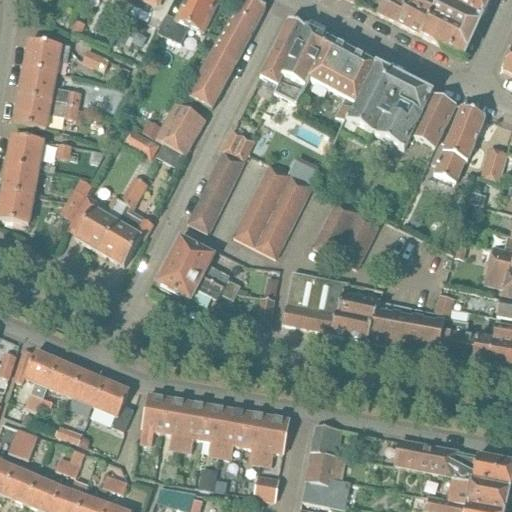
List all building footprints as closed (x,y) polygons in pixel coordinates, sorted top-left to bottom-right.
[(131,0),(128,7),(123,17),(158,34),(163,23),(164,23),(166,19),(173,4),(165,0),(131,0)] [(187,0),(177,24),(166,19),(164,23),(163,23),(158,34),(157,37),(180,48),(188,30),(202,37),(219,0),(187,0)] [(236,68),(265,11),(244,0),(235,17),(219,42),(188,100),(212,113),(236,68)] [(385,0),(376,17),(420,39),(431,21),(406,9),(406,7),(391,0),(385,0)] [(436,0),(410,0),(406,7),(406,9),(431,21),(420,39),(464,61),(482,23),(450,7),(453,1),(451,0),(439,0),(439,1),(436,0)] [(492,2),(486,0),(451,0),(453,1),(450,7),(482,23),(492,2)] [(308,84),(328,44),(305,32),(289,23),(260,80),(278,89),(273,99),(295,110),(308,84)] [(76,24),(71,35),(80,39),(85,27),(76,24)] [(29,44),(24,72),(56,78),(58,64),(67,65),(70,51),(29,44)] [(333,97),(353,57),(328,44),(308,84),(333,97)] [(511,78),(511,49),(501,73),(511,78)] [(87,55),(82,66),(104,76),(109,65),(87,55)] [(353,57),(333,97),(344,103),(334,121),(345,127),(346,126),(375,70),(353,57)] [(431,98),(375,70),(346,126),(345,127),(339,137),(367,151),(373,139),(404,155),(409,145),(412,146),(414,142),(410,140),(431,98)] [(53,92),(56,78),(24,72),(19,99),(78,111),(81,97),(53,92)] [(414,142),(412,146),(413,146),(415,142),(435,152),(456,109),(431,98),(410,140),(414,142)] [(78,114),(78,111),(19,99),(14,127),(46,133),(48,118),(86,125),(88,115),(78,114)] [(163,131),(156,143),(185,160),(205,125),(173,106),(170,112),(163,131)] [(463,112),(430,177),(451,187),(461,166),(465,168),(487,123),(463,112)] [(148,123),(141,135),(156,143),(163,131),(148,123)] [(151,164),(160,148),(129,131),(120,147),(151,164)] [(222,156),(244,166),(247,159),(255,145),(233,134),(222,156)] [(12,139),(7,168),(38,173),(39,173),(54,176),(55,169),(40,166),(44,145),(12,139)] [(72,150),(58,147),(55,161),(69,164),(72,150)] [(481,181),(493,184),(498,186),(506,157),(489,152),(481,181)] [(222,156),(217,166),(239,176),(244,166),(222,156)] [(300,173),(297,181),(306,186),(310,178),(315,181),(321,170),(318,169),(319,167),(303,159),(297,171),(300,173)] [(217,166),(212,176),(234,187),(239,176),(217,166)] [(34,201),(38,173),(7,168),(2,195),(34,201)] [(270,169),(264,179),(285,190),(291,180),(270,169)] [(228,197),(234,187),(212,176),(207,186),(228,197)] [(280,200),(285,190),(264,179),(259,190),(280,200)] [(291,180),(285,190),(307,201),(312,190),(291,180)] [(128,195),(139,202),(147,189),(135,182),(128,195)] [(207,186),(202,196),(223,207),(228,197),(207,186)] [(254,200),(275,211),(280,200),(259,190),(254,200)] [(285,190),(280,200),(301,211),(307,201),(285,190)] [(77,212),(85,200),(75,194),(68,207),(77,212)] [(0,221),(29,226),(34,201),(2,195),(0,204),(0,221)] [(127,209),(100,257),(124,271),(143,237),(147,239),(153,228),(131,216),(139,202),(128,195),(121,206),(127,209)] [(197,207),(218,217),(223,207),(202,196),(197,207)] [(483,209),(485,200),(472,197),(470,206),(483,209)] [(77,212),(70,223),(65,232),(76,239),(74,242),(100,257),(127,209),(121,206),(113,201),(107,211),(86,198),(85,200),(77,212)] [(254,200),(249,210),(270,221),(275,211),(254,200)] [(301,211),(280,200),(275,211),(296,221),(301,211)] [(336,206),(330,217),(352,228),(357,217),(336,206)] [(70,223),(77,212),(68,207),(61,218),(70,223)] [(213,227),(218,217),(197,207),(192,217),(213,227)] [(249,210),(243,221),(265,231),(270,221),(249,210)] [(275,211),(270,221),(291,232),(296,221),(275,211)] [(208,238),(213,227),(192,217),(187,227),(208,238)] [(346,239),(352,228),(330,217),(324,228),(346,239)] [(379,228),(357,217),(352,228),(374,239),(379,228)] [(259,242),(265,231),(243,221),(238,231),(259,242)] [(286,242),(291,232),(270,221),(265,231),(286,242)] [(324,228),(318,240),(340,251),(346,239),(324,228)] [(368,251),(374,239),(352,228),(346,239),(368,251)] [(233,241),(254,252),(259,242),(238,231),(233,241)] [(280,252),(286,242),(265,231),(259,242),(280,252)] [(460,245),(470,248),(474,233),(463,231),(460,245)] [(511,232),(511,236),(504,234),(502,240),(511,242),(511,232)] [(368,251),(346,239),(340,251),(362,262),(368,251)] [(312,251),(334,262),(340,251),(318,240),(312,251)] [(168,265),(236,299),(236,298),(247,300),(247,295),(239,293),(240,290),(228,284),(229,281),(208,270),(214,259),(182,242),(180,241),(168,265)] [(275,263),(280,252),(259,242),(254,252),(275,263)] [(340,251),(334,262),(356,273),(362,262),(340,251)] [(511,305),(511,276),(510,276),(511,268),(511,257),(503,255),(493,253),(484,289),(492,290),(503,293),(501,304),(511,305)] [(236,299),(168,265),(156,287),(190,304),(196,293),(217,304),(221,298),(233,305),(236,299)] [(282,329),(329,339),(346,287),(293,276),(282,329)] [(329,339),(368,347),(379,305),(383,295),(346,287),(329,339)] [(455,304),(439,299),(433,316),(449,321),(455,304)] [(270,327),(274,304),(261,301),(256,324),(270,327)] [(511,305),(501,304),(497,323),(511,326),(511,305)] [(399,310),(379,305),(368,347),(390,351),(399,310)] [(411,355),(419,314),(399,310),(390,351),(411,355)] [(411,355),(436,360),(444,323),(442,322),(443,320),(419,314),(411,355)] [(491,350),(487,369),(511,373),(511,347),(493,344),(497,323),(489,322),(485,342),(488,343),(487,349),(491,350)] [(469,327),(444,323),(436,360),(471,366),(477,340),(467,339),(469,327)] [(511,326),(497,323),(493,344),(511,347),(511,326)] [(485,342),(477,340),(471,366),(487,369),(491,350),(487,349),(488,343),(485,342)] [(37,415),(43,402),(42,402),(47,391),(48,392),(60,366),(35,355),(34,359),(23,355),(17,375),(14,385),(22,388),(24,382),(35,386),(25,410),(28,411),(21,426),(31,430),(37,415)] [(2,369),(12,372),(15,361),(5,358),(2,369)] [(60,366),(48,392),(71,402),(82,375),(60,366)] [(0,380),(8,383),(12,372),(2,369),(0,374),(0,380)] [(71,402),(94,411),(105,385),(82,375),(71,402)] [(105,385),(94,411),(116,421),(112,431),(124,436),(133,414),(123,410),(129,395),(105,385)] [(154,436),(162,437),(168,402),(148,399),(139,447),(152,449),(154,436)] [(43,402),(37,415),(47,419),(53,407),(43,402)] [(188,406),(168,402),(162,437),(171,439),(169,452),(180,454),(188,406)] [(209,409),(188,406),(180,454),(200,458),(203,444),(209,409)] [(229,413),(209,409),(203,444),(211,446),(209,459),(220,461),(229,413)] [(233,450),(243,451),(249,417),(229,413),(220,461),(231,463),(233,450)] [(249,467),(260,469),(269,420),(249,417),(243,451),(251,453),(249,467)] [(289,424),(269,420),(260,469),(271,471),(274,457),(283,458),(289,424)] [(316,429),(310,456),(335,460),(341,433),(316,429)] [(81,440),(82,438),(59,430),(55,440),(78,449),(81,440)] [(8,458),(18,462),(28,437),(18,433),(8,458)] [(37,440),(28,437),(18,462),(28,465),(37,440)] [(81,440),(78,449),(87,452),(89,446),(87,442),(81,440)] [(472,485),(509,491),(511,478),(511,465),(400,445),(396,464),(395,469),(445,479),(452,481),(472,485)] [(74,455),(70,465),(80,469),(85,459),(74,455)] [(310,456),(305,486),(326,489),(327,483),(328,479),(336,481),(340,461),(310,456)] [(56,475),(65,479),(70,465),(60,462),(56,475)] [(0,497),(3,498),(14,472),(0,465),(0,497)] [(75,483),(80,469),(70,465),(65,479),(75,483)] [(143,470),(135,469),(134,481),(154,485),(156,473),(148,472),(147,477),(142,476),(143,470)] [(38,482),(14,472),(3,498),(26,508),(38,482)] [(197,493),(201,494),(213,496),(215,484),(216,474),(200,472),(197,493)] [(112,496),(117,483),(107,479),(102,492),(112,496)] [(278,483),(258,480),(255,503),(275,506),(278,483)] [(452,481),(447,505),(466,509),(481,511),(504,511),(509,491),(472,485),(452,481)] [(38,482),(26,508),(34,511),(52,511),(61,491),(38,482)] [(117,483),(112,496),(122,500),(127,487),(117,483)] [(345,511),(350,487),(327,483),(326,489),(305,486),(301,507),(328,511),(345,511)] [(226,486),(215,484),(213,496),(224,497),(226,486)] [(61,491),(52,511),(78,511),(83,500),(87,490),(74,485),(70,495),(65,493),(61,491)] [(105,511),(107,509),(83,500),(78,511),(105,511)] [(481,511),(466,509),(447,505),(429,501),(426,511),(481,511)] [(194,503),(190,511),(200,511),(202,506),(194,503)]
